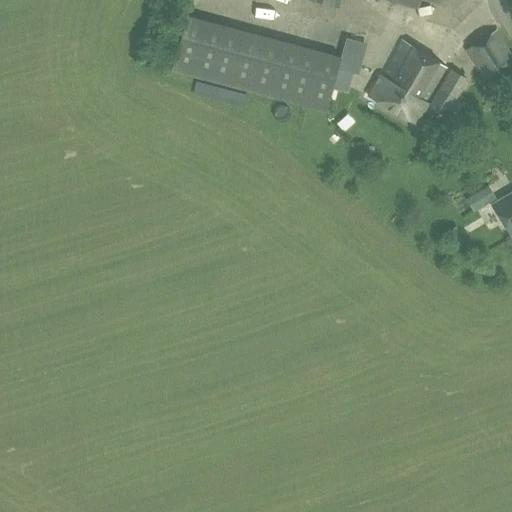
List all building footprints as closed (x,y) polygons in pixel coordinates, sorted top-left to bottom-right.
[(309,0),(338,9),(340,0),(309,0)] [(389,0),(417,9),(419,0),(425,0),(439,4),(440,0),(389,0)] [(171,70),(199,77),(326,111),(340,57),(185,16),(171,70)] [(511,60),(511,55),(497,31),(466,51),(485,80),(511,60)] [(383,76),(380,74),(367,97),(415,125),(428,103),(425,101),(446,66),(403,41),(383,76)] [(356,42),(347,68),(361,73),(370,47),(356,42)] [(429,105),(447,117),(468,79),(449,69),(429,105)] [(481,190),(467,198),(475,212),(490,204),(481,190)] [(510,232),(511,231),(511,194),(494,205),(510,232)] [(468,241),(456,225),(445,234),(457,249),(468,241)]
